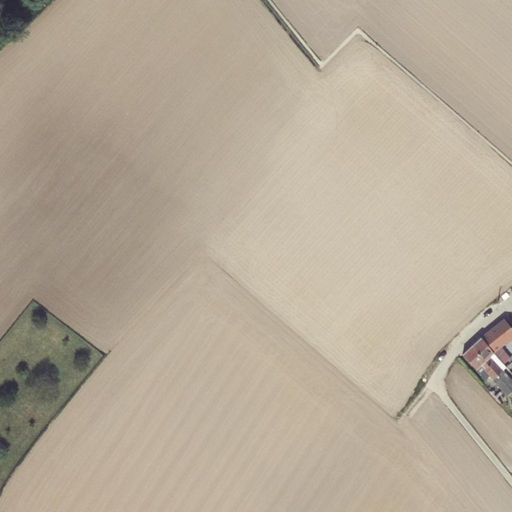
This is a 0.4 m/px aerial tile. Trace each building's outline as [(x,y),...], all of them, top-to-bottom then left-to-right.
[(5,0),(0,0),(0,11),(8,3),(5,0)] [(511,328),(503,318),(480,338),(493,353),(501,347),(511,337),(511,328)] [(480,338),(471,346),(511,391),(511,380),(502,370),(506,367),(504,364),(493,353),(480,338)] [(471,346),(462,354),(485,380),(489,376),(506,396),(511,391),(471,346)] [(501,347),(493,353),(504,364),(510,358),(501,347)]
